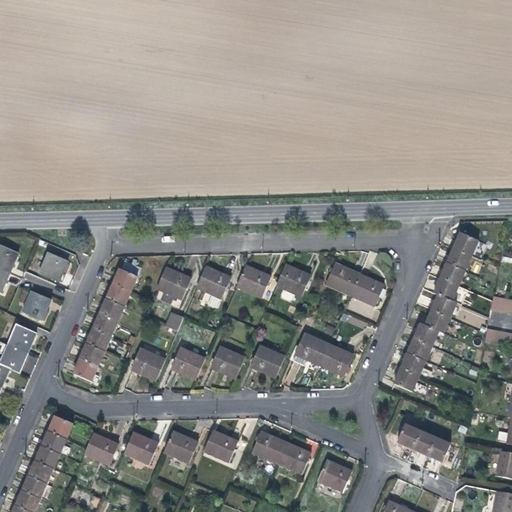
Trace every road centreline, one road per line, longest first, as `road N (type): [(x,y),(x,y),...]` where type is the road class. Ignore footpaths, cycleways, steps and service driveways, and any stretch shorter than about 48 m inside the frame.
road 1 (tertiary): [(425,208),(104,219)]
road 2 (residential): [(107,244),(424,240)]
road 3 (residential): [(38,388),(97,410),(264,405)]
road 4 (residential): [(362,402),(424,240)]
road 5 (residential): [(264,405),(378,456)]
